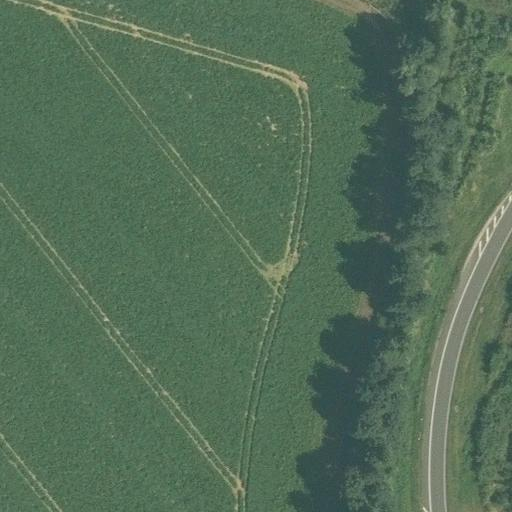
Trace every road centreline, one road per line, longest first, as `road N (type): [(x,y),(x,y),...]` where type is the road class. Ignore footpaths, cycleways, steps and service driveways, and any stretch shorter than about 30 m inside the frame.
road 1 (track): [(335,511),(396,234),(407,159),(403,72)]
road 2 (motorway): [(511,213),(472,282),(446,381),(438,511)]
